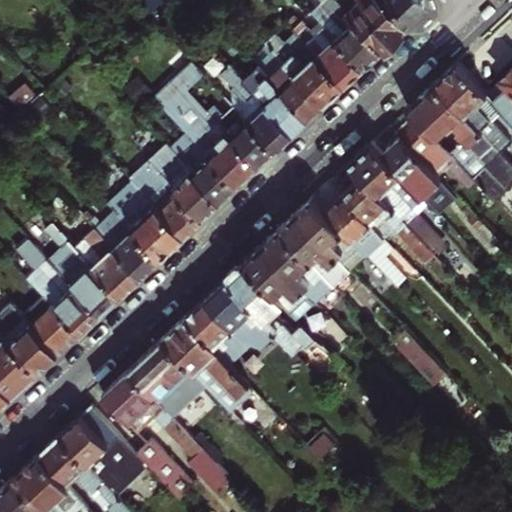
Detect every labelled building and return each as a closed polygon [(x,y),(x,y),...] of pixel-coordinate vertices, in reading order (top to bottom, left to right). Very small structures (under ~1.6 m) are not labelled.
[(138,4),(134,0),(120,0),(108,11),(119,23),(137,6),(138,4)] [(162,0),(143,0),(138,4),(137,6),(146,15),(162,0)] [(381,51),(346,14),(333,0),(317,0),(322,5),(319,9),(330,20),(323,27),(362,68),(372,59),(381,51)] [(404,29),(376,0),(357,0),(359,2),(346,14),(381,51),(393,39),(404,29)] [(418,0),(376,0),(404,29),(414,19),(419,14),(421,2),(418,0)] [(319,9),(312,16),(323,27),(330,20),(319,9)] [(362,68),(323,27),(312,16),(311,14),(301,23),(315,37),(307,45),(344,85),(354,76),(362,68)] [(334,95),(344,85),(307,45),(305,43),(295,52),(265,23),(254,33),(265,46),(322,105),(334,95)] [(315,37),(301,23),(294,31),(305,43),(307,45),(315,37)] [(259,67),(307,119),(317,111),(322,105),(265,46),(250,60),(259,67)] [(443,72),(434,81),(501,153),(511,142),(491,120),(503,110),(488,93),(457,60),(443,72)] [(154,101),(194,143),(236,187),(246,177),(258,166),(204,109),(189,93),(205,77),(192,64),(154,101)] [(249,99),(236,111),(274,151),(283,142),(293,133),(259,97),(228,65),(219,74),(235,91),(238,87),(249,99)] [(307,119),(259,67),(251,74),(267,91),(259,97),(293,133),(301,125),(307,119)] [(511,71),(507,76),(488,93),(503,110),(511,119),(511,71)] [(418,119),(434,136),(444,127),(446,130),(452,129),(455,127),(460,132),(458,136),(474,153),(462,166),(476,181),(496,202),(511,186),(511,165),(501,153),(434,81),(418,96),(407,107),(418,119)] [(204,109),(258,166),(266,159),(274,151),(236,111),(232,107),(222,116),(209,103),(204,109)] [(462,166),(434,136),(418,119),(410,127),(400,137),(434,174),(448,160),(452,165),(454,163),(457,166),(452,172),(468,188),(476,181),(462,166)] [(219,202),(177,158),(156,136),(147,145),(160,158),(168,167),(159,175),(201,220),(211,209),(219,202)] [(391,145),(381,154),(424,198),(429,204),(433,208),(451,192),(442,182),(434,174),(400,137),(391,145)] [(424,198),(381,154),(370,141),(358,153),(347,163),(359,175),(407,224),(419,213),(414,208),(424,198)] [(194,143),(177,158),(219,202),(228,193),(236,187),(194,143)] [(168,167),(160,158),(152,167),(159,175),(168,167)] [(448,160),(434,174),(442,182),(452,172),(457,166),(454,163),(452,165),(448,160)] [(201,220),(159,175),(152,167),(144,174),(148,179),(157,188),(147,197),(183,236),(194,226),(201,220)] [(352,182),(341,192),(383,237),(392,228),(452,291),(461,282),(437,257),(407,224),(359,175),(352,182)] [(148,179),(139,188),(147,197),(157,188),(148,179)] [(511,186),(496,202),(501,208),(511,196),(511,186)] [(183,236),(147,197),(139,188),(132,194),(136,198),(130,203),(143,216),(135,223),(128,216),(124,221),(159,258),(172,246),(183,236)] [(383,237),(341,192),(333,199),(323,209),(360,248),(366,255),(383,237)] [(303,205),(294,213),(349,270),(355,265),(349,258),(360,248),(323,209),(311,197),(303,205)] [(414,208),(419,213),(429,204),(424,198),(414,208)] [(143,216),(130,203),(118,214),(124,221),(128,216),(135,223),(143,216)] [(349,270),(294,213),(287,219),(278,227),(342,294),(357,279),(349,270)] [(437,257),(449,246),(419,213),(407,224),(437,257)] [(159,258),(124,221),(118,214),(104,227),(93,217),(88,221),(96,230),(140,276),(150,267),(159,258)] [(119,296),(87,263),(75,250),(49,222),(42,230),(50,237),(46,241),(50,246),(54,250),(47,257),(100,314),(112,303),(119,296)] [(270,235),(261,244),(315,302),(319,298),(328,307),(342,294),(278,227),(270,235)] [(140,276),(96,230),(91,235),(95,239),(88,246),(96,255),(87,263),(119,296),(131,285),(140,276)] [(91,235),(75,250),(87,263),(96,255),(88,246),(95,239),(91,235)] [(100,314),(47,257),(28,237),(18,247),(36,267),(26,277),(43,295),(79,334),(91,322),(100,314)] [(252,252),(243,261),(283,304),(297,319),(315,302),(261,244),(252,252)] [(349,258),(355,265),(366,255),(360,248),(349,258)] [(233,270),(224,279),(254,310),(290,349),(298,357),(316,339),(306,328),(301,323),(292,331),(278,316),(274,320),(271,317),(283,304),(243,261),(233,270)] [(261,375),(269,368),(232,330),(254,310),(224,279),(203,298),(184,316),(224,358),(232,351),(236,355),(242,350),(250,359),(248,362),(261,375)] [(58,353),(79,334),(43,295),(21,316),(58,353)] [(324,311),(315,302),(297,319),(301,323),(306,328),(324,311)] [(0,335),(36,374),(58,353),(21,316),(10,304),(0,312),(0,335)] [(224,358),(184,316),(173,326),(161,337),(207,386),(233,413),(257,392),(224,358)] [(0,383),(12,396),(26,383),(36,374),(0,335),(0,383)] [(173,417),(180,410),(164,393),(171,387),(188,403),(207,386),(161,337),(146,352),(128,369),(173,417)] [(454,381),(412,337),(401,348),(443,392),(454,381)] [(123,392),(111,405),(139,435),(146,428),(155,419),(163,427),(190,456),(186,460),(216,491),(230,478),(173,417),(128,369),(114,382),(123,392)] [(123,392),(114,382),(110,385),(101,394),(111,405),(123,392)] [(12,396),(0,383),(0,407),(3,405),(12,396)] [(164,393),(180,410),(188,403),(171,387),(164,393)] [(59,434),(88,465),(107,447),(124,466),(137,455),(134,452),(89,405),(73,420),(59,434)] [(155,419),(146,428),(153,435),(163,427),(155,419)] [(101,479),(88,465),(59,434),(47,444),(36,455),(66,486),(79,474),(82,476),(81,482),(91,492),(96,486),(103,493),(102,495),(112,505),(110,507),(110,511),(132,511),(105,483),(101,479)] [(149,438),(134,452),(137,455),(140,458),(175,495),(190,482),(149,438)] [(91,511),(66,486),(36,455),(25,465),(10,479),(40,511),(91,511)] [(40,511),(10,479),(2,486),(0,488),(0,505),(6,511),(40,511)]
